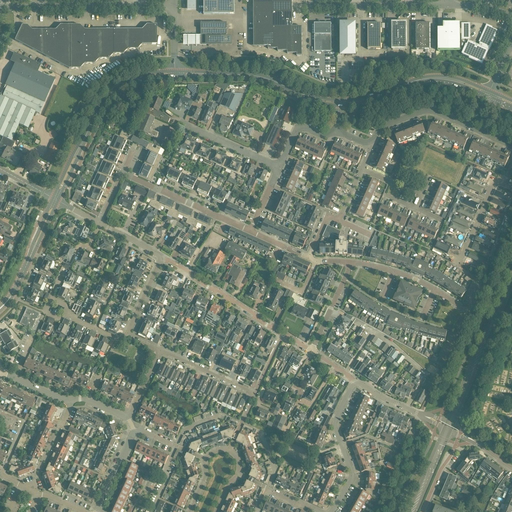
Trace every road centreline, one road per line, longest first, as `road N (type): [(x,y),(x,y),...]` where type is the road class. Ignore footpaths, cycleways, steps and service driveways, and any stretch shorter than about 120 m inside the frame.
road 1 (residential): [(312,353),(161,257)]
road 2 (tertiary): [(338,103),(248,74),(174,74)]
road 3 (residential): [(229,451),(255,394),(159,351)]
road 4 (secondary): [(449,427),(511,280)]
road 5 (residential): [(511,146),(433,112),(380,127),(368,142)]
road 6 (unknown): [(296,5),(304,48),(297,61),(246,45),(246,0)]
road 7 (residential): [(250,231),(123,173)]
road 8 (residential): [(129,418),(83,398),(65,401),(1,371)]
road 9 (residential): [(354,385),(334,426),(352,474),(332,511)]
road 10 (unclassified): [(448,5),(311,0)]
road 11 (unclassified): [(174,6),(37,7)]
road 12 (residential): [(351,262),(394,271),(467,312)]
